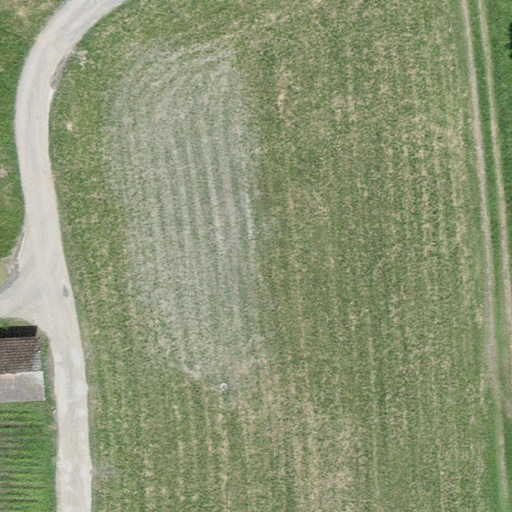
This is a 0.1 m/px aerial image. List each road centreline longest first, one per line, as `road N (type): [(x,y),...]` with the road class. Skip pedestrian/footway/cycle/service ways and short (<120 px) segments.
road 1 (track): [(471,0),(511,432)]
road 2 (track): [(63,298),(81,511)]
